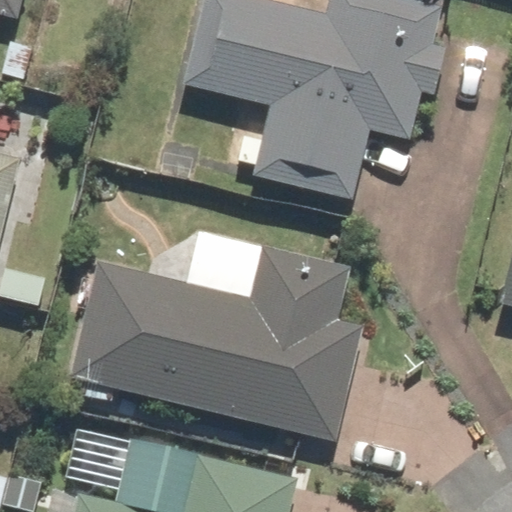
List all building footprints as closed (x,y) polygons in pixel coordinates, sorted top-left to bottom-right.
[(0,0),(0,23),(17,27),(21,0),(0,0)] [(421,55),(432,9),(395,0),(327,0),(322,21),(234,0),(198,0),(175,93),(255,112),(236,188),(342,214),(361,138),(403,148),(415,102),(424,104),(435,59),(421,55)] [(0,212),(9,175),(0,172),(0,212)] [(170,290),(83,269),(56,385),(337,451),(363,338),(332,331),(346,271),(183,233),(170,290)] [(511,250),(497,310),(511,313),(511,250)] [(285,511),(290,490),(122,449),(106,511),(101,511),(52,500),(48,511),(285,511)]
